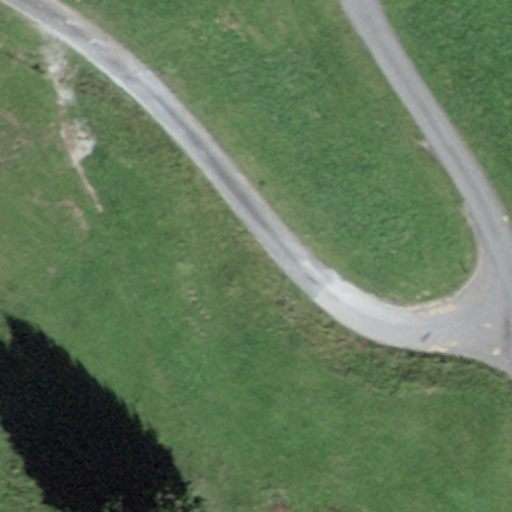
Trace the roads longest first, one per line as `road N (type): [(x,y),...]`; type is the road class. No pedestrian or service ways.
road 1 (track): [(511,324),(461,334),(401,331),(362,314),(316,277),(132,67),(39,0)]
road 2 (track): [(224,511),(83,141),(53,7)]
road 3 (track): [(511,275),(466,173),(362,0)]
